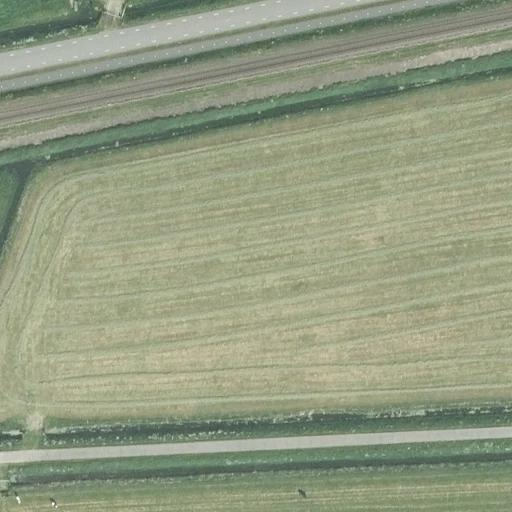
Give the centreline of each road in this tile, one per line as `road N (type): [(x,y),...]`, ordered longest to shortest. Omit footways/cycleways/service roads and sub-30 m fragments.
road 1 (track): [(0,456),(511,432)]
road 2 (tertiary): [(0,66),(333,0)]
